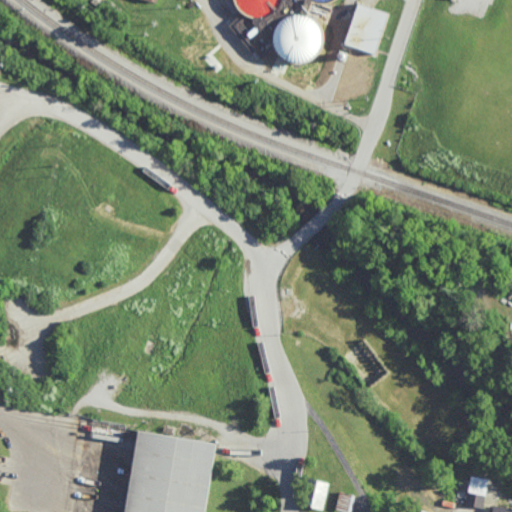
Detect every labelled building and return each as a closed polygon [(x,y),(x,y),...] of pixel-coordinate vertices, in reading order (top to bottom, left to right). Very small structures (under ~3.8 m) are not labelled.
[(107,0),(101,8),(91,1),(91,0),(107,0)] [(284,0),(283,4),(279,10),(276,13),(269,17),(263,18),(256,18),(251,17),(247,15),(242,11),(239,6),(237,2),(236,0),(284,0)] [(328,4),(322,4),(315,3),(311,17),(315,19),(321,25),(324,31),(325,39),(325,43),(323,50),(319,56),(316,59),(312,62),(308,64),(302,65),(297,65),(292,64),(288,62),(283,58),(281,56),(278,51),(276,46),(275,42),(275,35),(277,29),(282,22),(285,20),(289,17),(295,15),(300,14),(304,15),(308,0),(337,0),(336,1),(328,4)] [(115,18),(104,9),(110,1),(122,9),(115,18)] [(390,14),(376,55),(346,45),(360,4),(390,14)] [(305,297),(293,282),(303,274),(315,289),(305,297)] [(345,314),(337,320),(339,323),(330,330),(316,311),(325,303),(329,308),(336,303),(345,314)] [(205,511),(125,511),(140,431),(140,427),(218,441),(218,445),(216,453),(205,511)] [(466,504),(483,508),(490,480),(473,476),(466,504)] [(325,508),(303,503),(309,477),(331,482),(325,508)] [(352,511),(348,511),(337,509),(342,491),(356,494),(352,511)]
